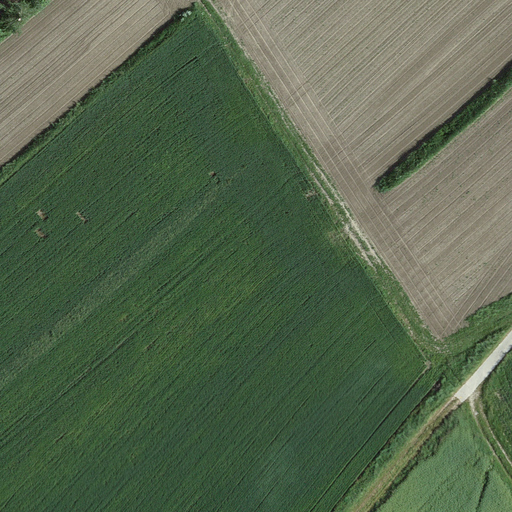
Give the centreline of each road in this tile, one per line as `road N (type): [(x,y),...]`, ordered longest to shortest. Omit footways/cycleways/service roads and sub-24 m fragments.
road 1 (track): [(198,0),(511,471)]
road 2 (track): [(356,511),(511,329)]
